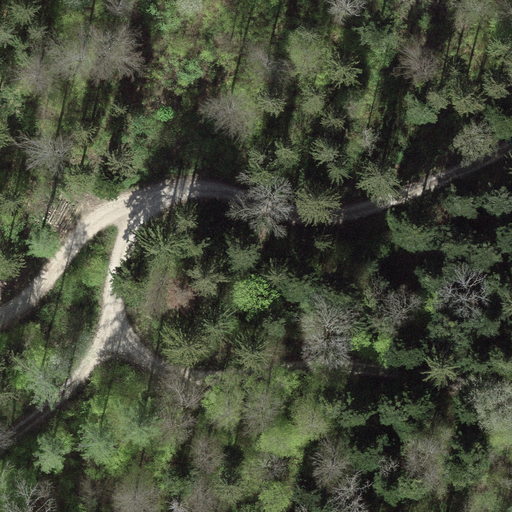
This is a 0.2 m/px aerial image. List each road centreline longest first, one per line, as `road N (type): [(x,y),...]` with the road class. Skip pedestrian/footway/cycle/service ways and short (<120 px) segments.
road 1 (track): [(511,147),(322,219),(252,208),(208,191),(163,191),(116,209),(109,301),(118,322)]
road 2 (track): [(118,322),(132,348),(167,378),(211,383),(367,368),(511,392)]
road 3 (track): [(0,443),(81,372),(118,322)]
road 4 (track): [(0,83),(50,120),(102,212)]
road 5 (track): [(116,209),(102,212),(65,248),(21,309),(0,324)]
